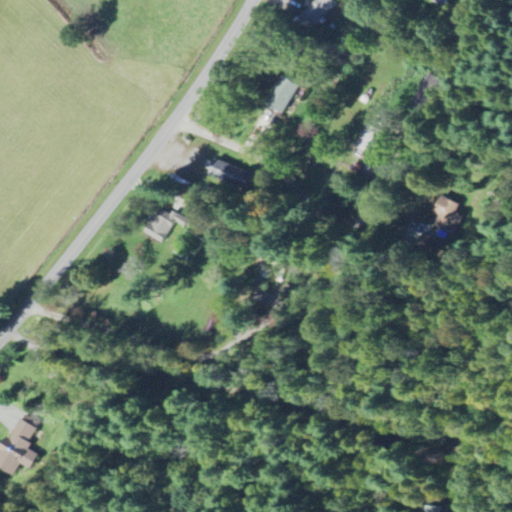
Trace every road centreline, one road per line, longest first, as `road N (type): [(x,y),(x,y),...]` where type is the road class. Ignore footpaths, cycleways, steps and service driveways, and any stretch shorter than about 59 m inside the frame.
road 1 (tertiary): [(0,338),(104,211),(252,0)]
road 2 (residential): [(173,117),(285,174),(318,214),(405,235)]
